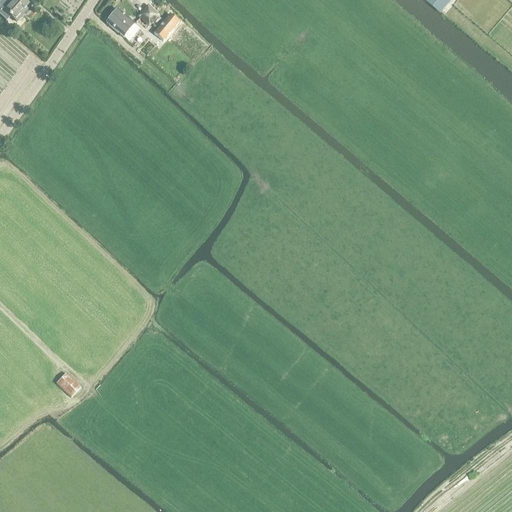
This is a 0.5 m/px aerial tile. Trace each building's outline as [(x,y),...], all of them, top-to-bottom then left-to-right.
[(4,0),(0,5),(0,13),(8,20),(10,17),(17,22),(31,6),(24,0),(4,0)] [(159,16),(147,6),(137,17),(149,27),(159,16)] [(140,30),(135,26),(118,11),(106,23),(124,38),(129,43),(140,30)] [(154,34),(163,42),(179,23),(169,15),(154,34)] [(56,385),(71,398),(80,388),(66,375),(56,385)]
